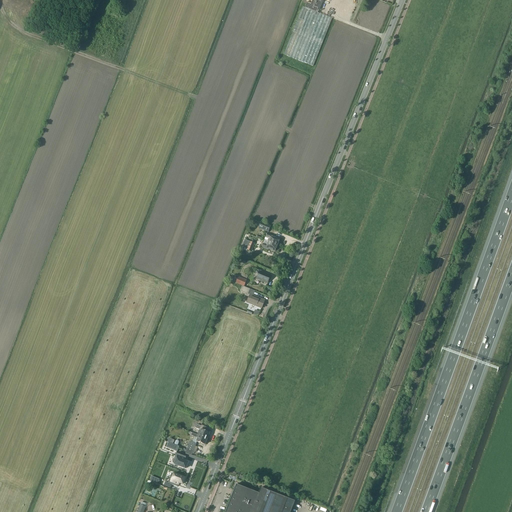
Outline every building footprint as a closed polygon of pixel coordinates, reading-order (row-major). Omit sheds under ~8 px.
[(303,7),(284,54),(312,65),(331,18),(317,13),(318,12),(317,12),(321,3),(322,3),(323,0),(322,0),(321,0),(315,0),(313,0),(312,0),(311,4),(306,2),(304,8),(303,7)] [(261,222),(261,223),(258,228),(268,232),(271,226),(261,222)] [(273,236),(267,234),(265,240),(268,241),(277,245),(279,239),(273,236)] [(245,240),(243,245),(245,246),(244,250),(247,251),(247,250),(251,252),(255,244),(245,240)] [(277,245),(268,241),(265,240),(262,247),(268,249),(268,248),(275,251),(277,245)] [(257,278),(268,283),(271,275),(260,271),(257,278)] [(240,285),(242,286),(244,286),(246,281),(238,277),(236,283),(240,285)] [(249,297),(247,303),(261,309),(265,300),(250,294),(249,295),(248,295),(250,289),(242,286),(240,285),(240,286),(238,290),(240,291),(240,292),(245,294),(244,295),(249,297)] [(199,429),(197,435),(207,439),(209,432),(205,431),(206,427),(201,425),(201,426),(197,425),(196,428),(199,429)] [(184,448),(183,450),(184,452),(192,455),(192,454),(195,446),(195,445),(195,446),(196,443),(197,441),(205,444),(207,439),(197,435),(189,432),(188,434),(194,437),(192,442),(190,441),(187,449),(187,450),(185,450),(186,449),(184,448)] [(176,453),(173,463),(186,468),(188,463),(185,461),(186,459),(185,459),(186,457),(176,453)] [(166,482),(164,486),(171,489),(172,485),(177,487),(178,485),(179,485),(180,483),(183,484),(185,478),(175,474),(174,474),(173,474),(172,473),(168,483),(166,482)] [(237,485),(236,484),(225,511),(290,511),(295,501),(261,488),(259,493),(237,485)]
